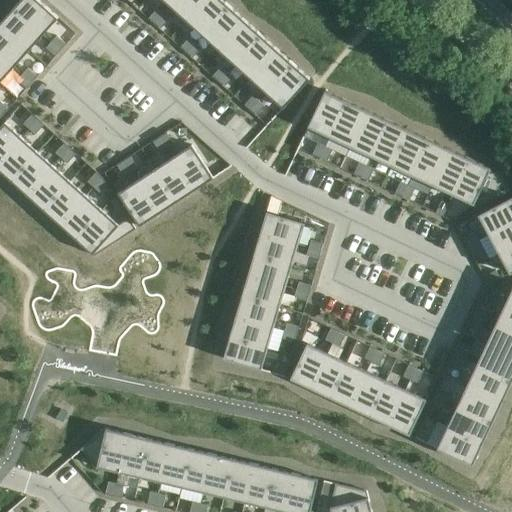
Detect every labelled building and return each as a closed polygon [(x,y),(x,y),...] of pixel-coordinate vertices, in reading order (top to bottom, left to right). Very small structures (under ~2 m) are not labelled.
[(38,0),(20,0),(14,8),(43,34),(58,18),(38,0)] [(186,20),(204,0),(175,0),(170,6),(186,20)] [(202,35),(229,5),(222,0),(204,0),(186,20),(202,35)] [(218,49),(245,20),(229,5),(202,35),(218,49)] [(43,34),(14,8),(0,23),(0,24),(29,51),(43,34)] [(157,9),(149,18),(155,23),(163,14),(157,9)] [(163,14),(155,23),(161,29),(169,19),(163,14)] [(234,64),(261,34),(245,20),(218,49),(234,64)] [(0,53),(14,67),(29,51),(0,24),(0,53)] [(250,78),(277,49),(261,34),(234,64),(250,78)] [(57,36),(51,42),(60,50),(66,44),(57,36)] [(189,38),(181,47),(187,52),(195,43),(189,38)] [(51,42),(46,48),(55,56),(60,50),(51,42)] [(195,43),(187,52),(193,57),(201,48),(195,43)] [(266,93),(293,63),(277,49),(250,78),(266,93)] [(0,82),(14,67),(0,53),(0,82)] [(310,78),(293,63),(266,93),(283,108),(310,78)] [(221,67),(213,76),(219,81),(227,72),(221,67)] [(28,68),(22,74),(31,82),(37,77),(28,68)] [(227,72),(219,81),(225,86),(233,77),(227,72)] [(22,74),(17,80),(26,88),(31,82),(22,74)] [(330,136),(346,101),(325,91),(308,126),(330,136)] [(253,96),(245,105),(251,110),(259,101),(253,96)] [(259,101),(251,110),(257,115),(265,106),(259,101)] [(350,146),(367,110),(346,101),(330,136),(350,146)] [(371,156),(388,120),(367,110),(350,146),(371,156)] [(31,115),(23,124),(29,129),(37,120),(31,115)] [(37,120),(29,129),(35,135),(43,126),(37,120)] [(391,166),(408,130),(388,120),(371,156),(391,166)] [(0,161),(22,138),(5,122),(0,128),(0,161)] [(412,175),(429,139),(408,130),(391,166),(412,175)] [(167,133),(160,138),(167,148),(173,144),(167,133)] [(0,171),(11,181),(38,152),(22,138),(0,161),(0,171)] [(160,138),(153,142),(160,152),(167,148),(160,138)] [(433,185),(450,149),(429,139),(412,175),(433,185)] [(318,143),(312,154),(320,157),(325,146),(318,143)] [(64,144),(55,153),(61,158),(69,149),(64,144)] [(192,145),(173,157),(194,190),(213,178),(192,145)] [(325,146),(320,157),(327,161),(332,150),(325,146)] [(69,149),(61,158),(67,164),(75,155),(69,149)] [(454,195),(470,159),(450,149),(433,185),(454,195)] [(27,196),(54,166),(38,152),(11,181),(27,196)] [(131,157),(124,161),(131,172),(137,167),(131,157)] [(194,190),(173,157),(155,169),(176,202),(194,190)] [(501,173),(470,159),(454,195),(480,207),(510,191),(501,173)] [(124,161),(117,166),(124,176),(131,172),(124,161)] [(359,162),(354,173),(361,177),(366,166),(359,162)] [(43,210),(70,181),(54,166),(27,196),(43,210)] [(366,166),(361,177),(368,180),(374,169),(366,166)] [(176,202),(155,169),(137,181),(158,214),(176,202)] [(96,173),(87,182),(93,187),(101,178),(96,173)] [(101,178),(93,187),(99,193),(106,185),(102,178),(101,178)] [(59,225),(86,195),(70,181),(43,210),(59,225)] [(158,214),(137,181),(118,193),(139,226),(158,214)] [(396,190),(395,193),(402,196),(407,185),(400,182),(396,190)] [(407,185),(402,196),(410,200),(412,195),(415,189),(407,185)] [(75,239),(102,210),(86,195),(59,225),(75,239)] [(489,235),(511,222),(511,196),(478,215),(489,235)] [(441,201),(436,212),(443,216),(449,204),(441,201)] [(118,224),(102,210),(75,239),(94,256),(136,229),(128,218),(118,224)] [(304,223),(267,212),(260,234),(298,245),(304,223)] [(499,254),(511,246),(511,222),(489,235),(499,254)] [(475,233),(464,238),(468,246),(479,240),(475,233)] [(292,265),(298,245),(260,234),(254,254),(292,265)] [(309,240),(307,247),(318,251),(321,243),(311,240),(309,240)] [(479,240),(468,246),(472,252),(483,247),(479,240)] [(511,272),(511,246),(499,254),(509,273),(511,272)] [(307,247),(304,255),(316,259),(318,251),(307,247)] [(286,286),(292,265),(254,254),(248,275),(286,286)] [(495,271),(485,276),(488,283),(499,278),(495,271)] [(280,307),(286,286),(248,275),(242,296),(280,307)] [(299,282),(296,289),(308,293),(310,285),(299,282)] [(296,289),(294,297),(306,301),(308,293),(296,289)] [(274,328),(280,307),(242,296),(236,317),(274,328)] [(48,298),(30,317),(76,359),(94,340),(48,298)] [(511,305),(505,303),(496,323),(511,331),(511,305)] [(478,306),(474,314),(486,319),(489,311),(478,306)] [(474,314),(471,321),(482,326),(486,319),(474,314)] [(268,348),(274,328),(236,317),(230,337),(268,348)] [(287,323),(284,331),(296,334),(298,326),(288,323),(287,323)] [(511,331),(496,323),(486,344),(511,356),(511,331)] [(327,335),(325,340),(332,343),(337,332),(330,329),(327,335)] [(284,331),(282,338),(294,342),(296,334),(284,331)] [(337,332),(332,343),(340,347),(345,336),(337,332)] [(261,370),(268,348),(230,337),(223,359),(261,370)] [(311,389),(328,353),(307,344),(290,379),(311,389)] [(511,381),(511,356),(486,344),(476,365),(511,381)] [(369,348),(364,358),(371,362),(377,350),(370,347),(369,348)] [(459,347),(455,355),(466,360),(470,353),(459,348),(459,347)] [(377,350),(371,362),(379,365),(382,359),(384,354),(377,350)] [(330,398),(347,362),(328,353),(311,389),(330,398)] [(455,355),(452,362),(463,367),(466,360),(455,355)] [(350,407),(367,372),(347,362),(330,398),(350,407)] [(275,364),(272,372),(284,375),(286,367),(280,366),(275,364)] [(408,365),(403,376),(410,380),(416,369),(408,365)] [(511,381),(476,365),(466,385),(502,402),(511,381)] [(416,369),(410,380),(418,383),(423,372),(416,369)] [(369,416),(386,381),(367,372),(350,407),(369,416)] [(389,426),(406,390),(386,381),(369,416),(389,426)] [(502,402),(466,385),(457,406),(492,423),(502,402)] [(439,389),(436,396),(447,401),(450,394),(439,389)] [(426,399),(406,390),(389,426),(409,435),(426,399)] [(436,396),(432,403),(443,408),(447,401),(436,396)] [(492,423),(457,406),(447,427),(483,443),(492,423)] [(483,443),(447,427),(437,448),(472,465),(473,465),(483,443)] [(105,428),(81,449),(81,450),(97,467),(119,472),(128,434),(105,428)] [(420,429),(416,437),(427,442),(431,435),(427,433),(425,432),(421,430),(420,429)] [(128,434),(119,472),(140,477),(149,439),(128,434)] [(149,439),(140,477),(161,482),(170,444),(149,439)] [(170,444),(161,482),(182,487),(191,449),(170,444)] [(191,449),(182,487),(203,492),(212,454),(191,449)] [(212,454),(203,492),(224,497),(233,459),(212,454)] [(233,459),(224,497),(245,502),(254,464),(233,459)] [(254,464),(245,502),(266,507),(275,469),(254,464)] [(275,469),(266,507),(285,511),(286,511),(296,474),(275,469)] [(296,474),(286,511),(310,511),(318,479),(296,474)] [(108,481),(105,493),(113,495),(116,483),(108,481)] [(116,483),(113,495),(121,497),(124,485),(116,483)] [(336,483),(330,508),(331,511),(371,511),(366,491),(336,483)] [(150,491),(147,503),(155,505),(158,493),(150,491)] [(158,493),(155,505),(163,507),(166,495),(158,493)] [(192,501),(189,511),(197,511),(200,503),(192,501)] [(200,503),(197,511),(206,511),(208,505),(200,503)]
